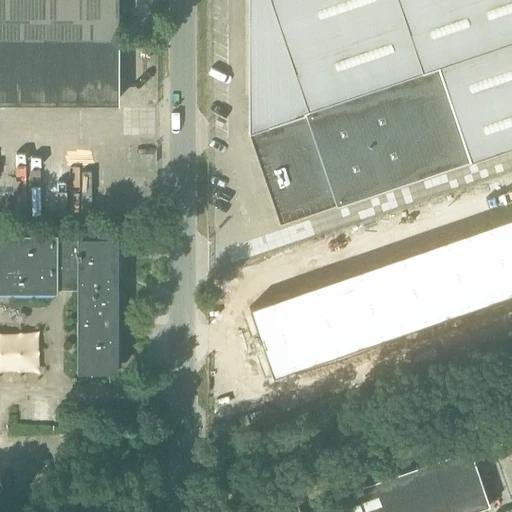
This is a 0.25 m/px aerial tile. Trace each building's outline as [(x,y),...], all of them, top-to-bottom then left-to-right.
[(0,0),(0,40),(117,42),(116,0),(0,0)] [(251,137),(259,161),(280,223),(336,204),(336,206),(470,161),(511,146),(511,0),(247,0),(247,132),(250,132),(251,137)] [(0,99),(117,100),(117,42),(0,40),(0,99)] [(511,225),(509,218),(488,226),(499,260),(511,255),(511,225)] [(488,226),(466,233),(478,267),(499,260),(488,226)] [(466,233),(444,240),(456,275),(478,267),(466,233)] [(55,236),(0,236),(0,293),(55,294),(55,289),(77,289),(77,370),(113,370),(113,240),(54,240),(55,236)] [(444,240),(422,248),(434,282),(456,275),(444,240)] [(422,248),(401,255),(412,290),(434,282),(422,248)] [(401,255),(379,263),(391,297),(412,290),(401,255)] [(511,255),(499,260),(511,294),(511,293),(511,255)] [(499,260),(478,267),(489,301),(511,294),(499,260)] [(379,263),(357,270),(369,305),(391,297),(379,263)] [(478,267),(456,275),(468,309),(489,301),(478,267)] [(357,270),(335,278),(347,312),(369,305),(357,270)] [(456,275),(434,282),(446,316),(468,309),(456,275)] [(335,278),(314,285),(325,320),(347,312),(335,278)] [(434,282),(412,290),(424,324),(446,316),(434,282)] [(314,285),(292,293),(304,327),(325,320),(314,285)] [(412,290),(391,297),(402,331),(424,324),(412,290)] [(292,293),(270,300),(282,335),(304,327),(292,293)] [(391,297),(369,305),(381,339),(402,331),(391,297)] [(270,300),(249,308),(260,342),(282,335),(270,300)] [(369,305),(347,312),(359,346),(381,339),(369,305)] [(347,312),(325,320),(337,354),(359,346),(347,312)] [(325,320),(304,327),(315,361),(337,354),(325,320)] [(304,327),(282,335),(294,369),(315,361),(304,327)] [(282,335),(260,342),(272,376),(294,369),(282,335)] [(335,495),(340,507),(323,511),(298,511),(296,505),(275,511),(474,511),(486,508),(467,450),(335,495)]
